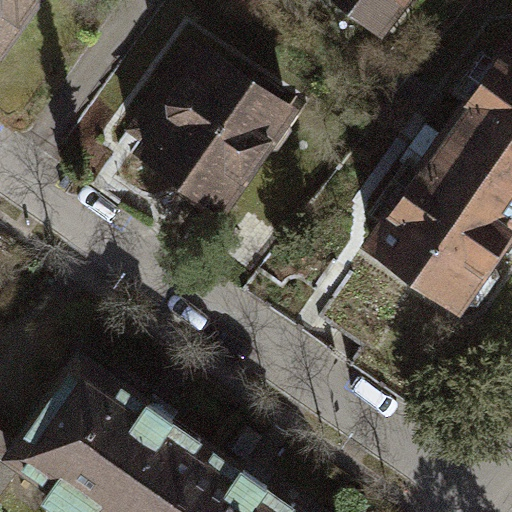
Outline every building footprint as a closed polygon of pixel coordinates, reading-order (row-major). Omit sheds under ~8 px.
[(0,0),(0,40),(28,0),(0,0)] [(402,0),(343,0),(381,29),(402,0)] [(511,38),(496,61),(481,50),(453,90),(468,101),(419,168),(407,159),(371,209),(385,219),(370,241),(456,302),(472,303),(493,271),(488,257),(511,223),(511,38)] [(288,108),(189,40),(128,128),(150,143),(146,148),(223,201),(288,108)] [(161,511),(210,444),(78,351),(14,440),(7,451),(20,460),(52,483),(43,495),(66,511),(161,511)] [(7,451),(14,440),(0,430),(0,488),(20,460),(7,451)] [(161,511),(306,511),(210,444),(161,511)]
